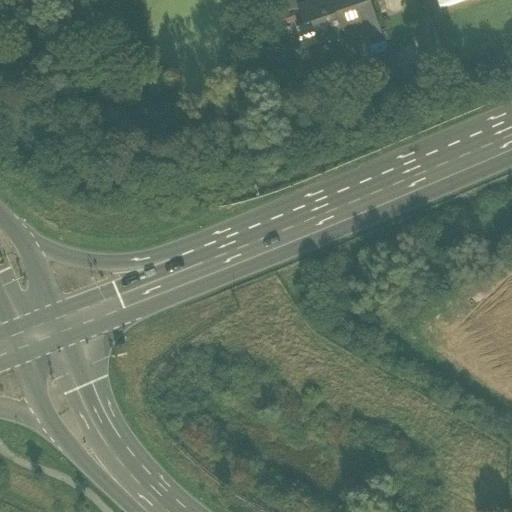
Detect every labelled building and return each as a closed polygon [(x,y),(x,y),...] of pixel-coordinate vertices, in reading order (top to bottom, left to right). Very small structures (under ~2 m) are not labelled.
[(300,0),(274,0),(281,18),(300,11),(304,9),(300,0)] [(346,36),(349,47),(380,36),(367,0),(329,0),(304,9),(300,11),(306,28),(313,25),(320,45),(346,36)] [(436,0),(441,10),(470,0),(436,0)] [(320,45),(313,25),(306,28),(296,31),(303,51),(320,45)] [(432,37),(416,42),(420,56),(437,50),(432,37)] [(393,51),(375,57),(380,74),(399,68),(393,51)] [(329,72),(305,76),(308,92),(332,88),(329,72)]
